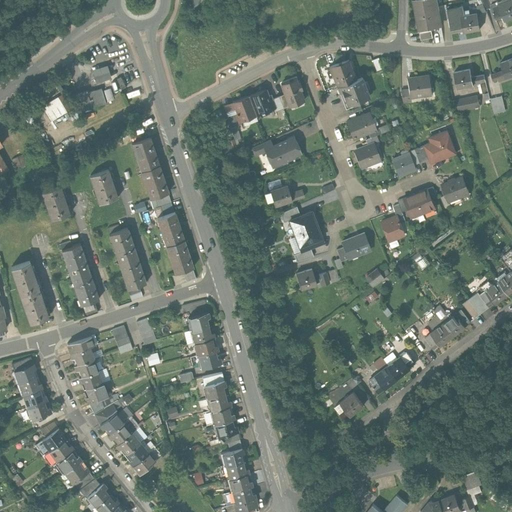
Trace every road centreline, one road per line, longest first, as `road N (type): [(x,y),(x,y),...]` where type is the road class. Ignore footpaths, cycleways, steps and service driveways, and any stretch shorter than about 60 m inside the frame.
road 1 (tertiary): [(219,279),(283,505)]
road 2 (residential): [(382,469),(402,401),(511,312)]
road 3 (residential): [(151,511),(83,429),(45,338)]
road 4 (residential): [(45,338),(219,279)]
road 5 (tertiary): [(169,118),(219,279)]
road 6 (residential): [(302,48),(169,118)]
road 7 (residential): [(302,48),(350,187)]
road 8 (tertiary): [(0,95),(116,13)]
road 9 (residential): [(382,469),(455,456),(511,457)]
